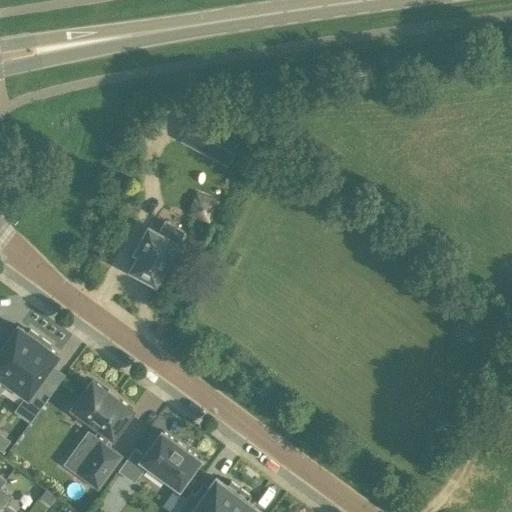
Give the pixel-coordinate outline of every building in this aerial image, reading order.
[(204,151),(227,163),(242,136),(218,123),(204,151)] [(129,270),(154,284),(176,245),(182,232),(163,221),(157,233),(146,227),(132,253),(137,255),(129,270)] [(2,346),(0,344),(0,375),(7,381),(40,336),(30,329),(28,332),(18,325),(2,346)] [(40,336),(7,381),(26,395),(15,410),(30,421),(51,391),(37,381),(57,354),(47,347),(50,343),(40,336)] [(112,436),(132,409),(117,397),(115,396),(109,392),(109,391),(107,390),(92,379),(72,407),(99,426),(93,436),(99,440),(76,472),(98,487),(121,455),(105,443),(111,435),(112,436)] [(374,436),(393,411),(412,424),(427,404),(396,380),(386,393),(375,385),(350,418),(374,436)] [(200,458),(161,430),(143,454),(134,447),(117,470),(134,482),(147,464),(179,487),(200,458)] [(1,434),(0,433),(0,450),(2,452),(10,441),(1,434)] [(222,511),(240,487),(230,480),(226,485),(216,477),(208,488),(203,485),(196,495),(191,491),(175,511),(222,511)] [(251,495),(240,487),(222,511),(254,511),(258,507),(247,500),(251,495)] [(0,511),(16,511),(4,503),(10,496),(0,488),(0,511)] [(44,489),(38,497),(49,504),(54,497),(44,489)]
